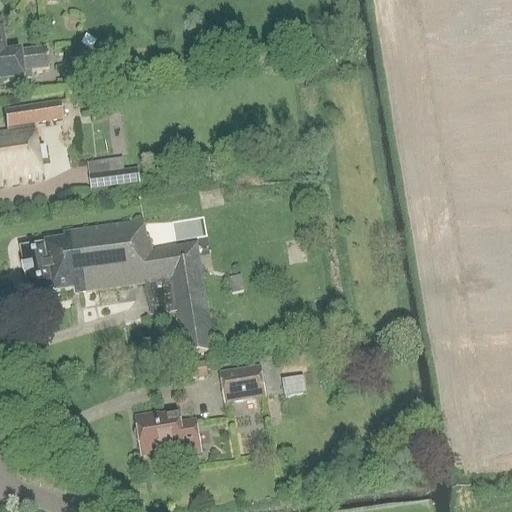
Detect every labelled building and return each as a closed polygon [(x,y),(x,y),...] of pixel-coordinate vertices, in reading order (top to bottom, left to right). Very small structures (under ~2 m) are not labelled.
[(0,83),(24,80),(23,74),(48,71),(46,50),(6,55),(3,31),(0,31),(0,83)] [(0,187),(40,182),(33,126),(64,122),(61,105),(4,112),(7,134),(0,135),(0,187)] [(87,162),(91,193),(141,187),(139,170),(123,172),(122,158),(87,162)] [(20,253),(27,295),(51,291),(52,293),(72,290),(73,295),(145,284),(150,316),(175,312),(182,359),(213,354),(196,246),(151,253),(149,240),(145,241),(143,223),(63,236),(64,243),(44,246),(44,249),(20,253)] [(308,395),(304,354),(283,356),(287,398),(308,395)] [(208,379),(206,363),(186,366),(189,382),(208,379)] [(265,398),(260,370),(221,377),(225,404),(265,398)] [(159,415),(136,419),(140,446),(141,454),(156,452),(158,455),(170,453),(171,451),(182,449),(183,456),(200,453),(195,425),(181,427),(179,416),(160,419),(159,415)]
